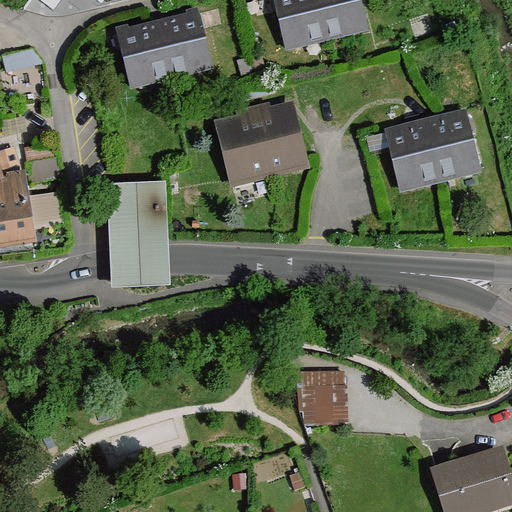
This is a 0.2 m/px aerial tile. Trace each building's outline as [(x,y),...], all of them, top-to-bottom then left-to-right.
[(37,0),(50,9),(57,0),(37,0)] [(363,0),(275,0),(287,50),(371,30),(363,0)] [(200,14),(118,34),(131,89),(213,68),(200,14)] [(295,106),(218,125),(233,188),(310,169),(295,106)] [(467,116),(386,136),(400,194),(481,174),(467,116)] [(0,166),(0,245),(37,241),(26,170),(3,174),(0,166)] [(164,181),(105,183),(108,237),(166,234),(164,181)] [(109,286),(168,284),(167,260),(166,234),(108,237),(108,263),(109,286)] [(351,369),(305,370),(306,422),(352,421),(351,369)] [(495,511),(511,507),(511,474),(505,453),(437,474),(449,511),(495,511)]
